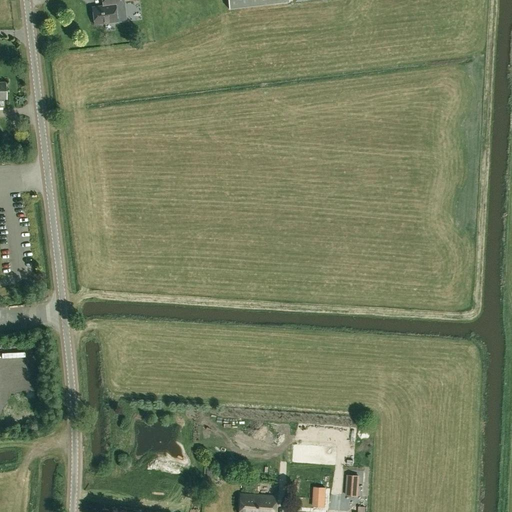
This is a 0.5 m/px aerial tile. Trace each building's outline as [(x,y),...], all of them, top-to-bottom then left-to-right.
[(94,25),(117,22),(115,5),(120,4),(119,0),(101,0),(102,1),(103,6),(92,7),(94,25)] [(228,0),(229,9),(289,1),(289,0),(228,0)] [(357,496),(358,476),(348,475),(347,496),(357,496)] [(314,499),(321,499),(322,488),(314,487),(314,499)] [(275,511),(276,496),(240,494),(238,511),(275,511)]
